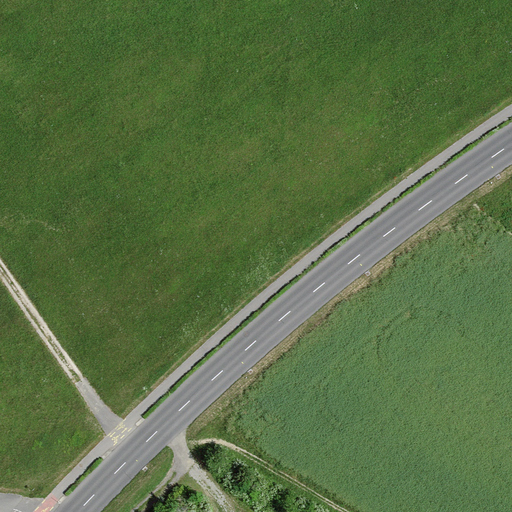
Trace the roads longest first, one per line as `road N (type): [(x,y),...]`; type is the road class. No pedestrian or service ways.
road 1 (tertiary): [(79,511),(287,314),(511,145)]
road 2 (track): [(136,453),(0,265)]
